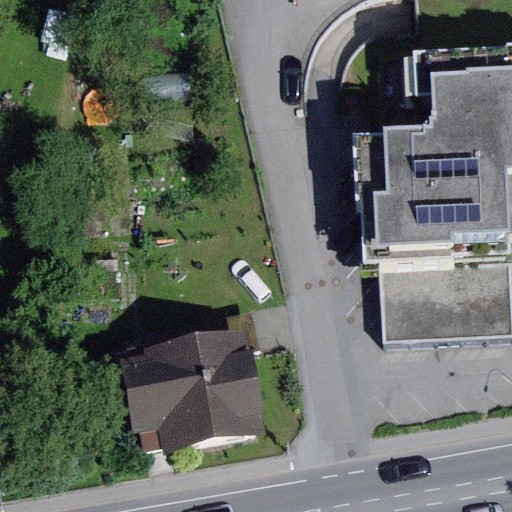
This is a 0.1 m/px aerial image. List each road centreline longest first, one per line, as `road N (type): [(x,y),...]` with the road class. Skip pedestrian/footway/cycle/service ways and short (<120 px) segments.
road 1 (residential): [(360,511),(268,0)]
road 2 (primary): [(511,484),(364,511)]
